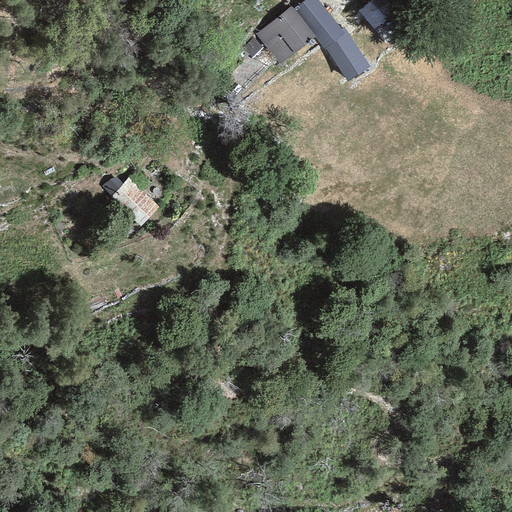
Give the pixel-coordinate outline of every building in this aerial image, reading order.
[(315,38),(347,82),(369,67),(344,27),(341,30),(317,0),(304,0),(293,9),(315,38)] [(408,20),(388,0),(370,0),(358,12),(386,41),(408,20)] [(256,34),(280,65),(315,38),(293,9),(291,7),(256,34)] [(252,57),(262,48),(253,38),(243,48),(252,57)] [(115,176),(101,186),(140,226),(158,207),(128,177),(122,185),(115,176)]
